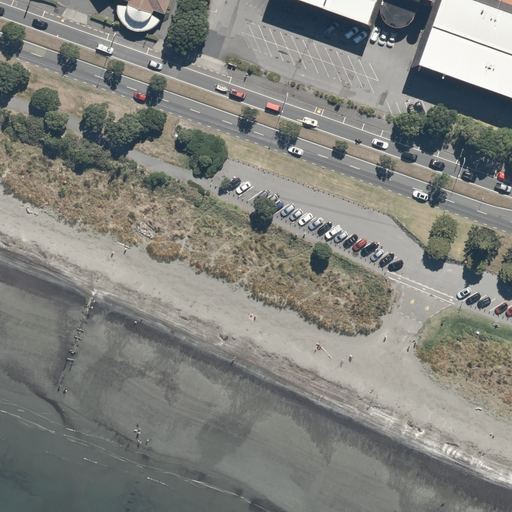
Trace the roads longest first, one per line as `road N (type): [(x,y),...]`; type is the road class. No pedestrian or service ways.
road 1 (primary): [(0,7),(511,189)]
road 2 (primary): [(511,224),(0,46)]
